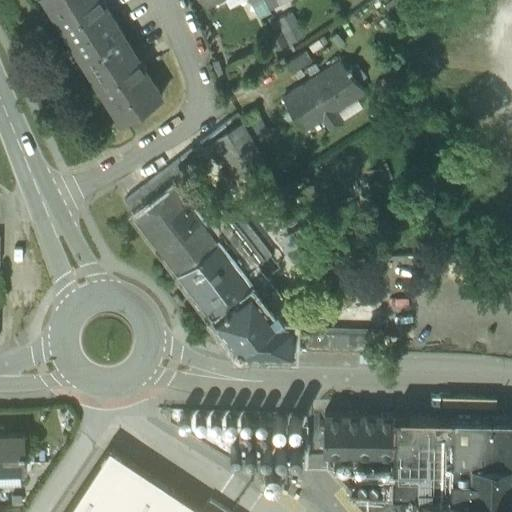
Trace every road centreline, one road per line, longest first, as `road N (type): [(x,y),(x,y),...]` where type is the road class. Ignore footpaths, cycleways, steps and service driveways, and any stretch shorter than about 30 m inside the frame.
road 1 (secondary): [(511,388),(262,382),(146,358)]
road 2 (secondary): [(0,101),(90,298)]
road 3 (residential): [(242,491),(147,421),(118,383)]
